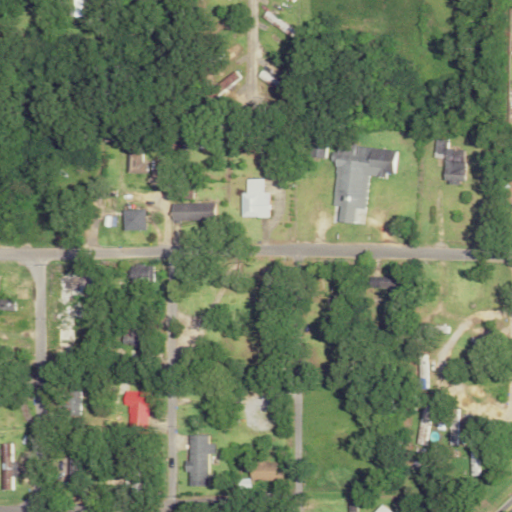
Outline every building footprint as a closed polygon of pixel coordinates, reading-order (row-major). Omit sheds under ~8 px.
[(60,0),(61,17),(77,17),(77,0),(60,0)] [(212,57),(219,64),(234,50),(228,43),(212,57)] [(238,78),(231,68),(202,87),(208,97),(238,78)] [(462,149),(446,148),(446,138),(433,137),(432,157),(440,157),(440,182),(461,182),(462,149)] [(323,157),(323,141),(310,140),(310,156),(323,157)] [(393,150),(333,144),(327,205),(335,205),(333,221),(349,223),(351,208),(361,208),(365,175),(381,176),(382,172),(391,173),(393,150)] [(144,173),(144,163),(138,163),(139,152),(125,151),(124,172),(144,173)] [(264,192),(260,192),(259,178),(242,178),(243,193),(237,193),(237,217),(265,216),(264,192)] [(168,203),(168,221),(211,221),(210,202),(168,203)] [(119,209),(119,230),(141,229),(140,208),(119,209)] [(150,265),(127,264),(127,283),(150,283),(150,265)] [(57,300),(69,300),(68,292),(77,292),(77,273),(56,273),(57,300)] [(391,276),(365,277),(365,291),(392,290),(391,276)] [(0,297),(0,309),(11,310),(12,299),(0,297)] [(135,344),(136,325),(119,325),(118,344),(135,344)] [(63,415),(77,415),(78,390),(64,389),(63,415)] [(120,406),(125,406),(124,433),(145,434),(146,391),(121,390),(120,406)] [(420,442),(426,406),(420,405),(413,441),(420,442)] [(454,425),(456,409),(449,408),(447,424),(454,425)] [(203,485),(203,454),(210,453),(210,443),(203,443),(203,434),(183,435),(184,471),(185,471),(185,485),(203,485)] [(0,489),(9,489),(9,477),(11,477),(10,443),(0,443),(0,489)] [(62,456),(63,479),(76,478),(74,455),(62,456)] [(128,492),(136,492),(135,468),(127,469),(128,492)]
